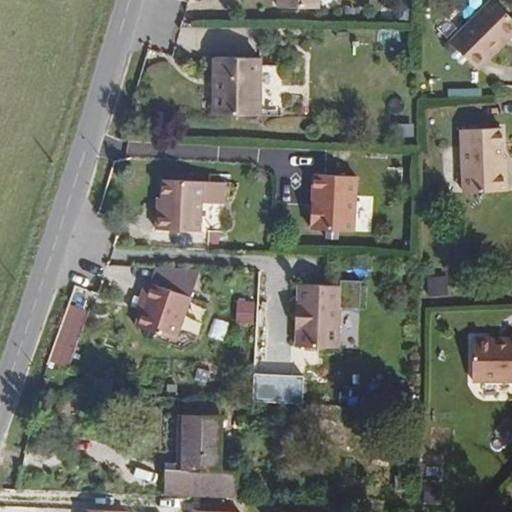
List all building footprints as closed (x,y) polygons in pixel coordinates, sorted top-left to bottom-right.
[(277,0),(277,10),(322,10),(321,0),(277,0)] [(511,22),(492,2),(450,45),(477,72),(511,36),(511,22)] [(217,82),(216,117),(258,118),(260,62),(212,61),(212,82),(217,82)] [(501,130),(461,130),(461,193),(508,193),(507,170),(501,170),(501,130)] [(357,178),(313,175),(310,233),(354,236),(357,178)] [(155,213),(154,232),(201,234),(202,204),(224,205),(225,183),(161,181),(160,213),(155,213)] [(432,266),(432,292),(450,292),(450,266),(432,266)] [(157,271),(149,286),(188,300),(198,270),(157,271)] [(299,307),(295,307),(295,348),(340,348),(340,278),(299,278),(299,307)] [(149,286),(142,284),(137,299),(143,301),(134,328),(173,342),(188,300),(149,286)] [(89,313),(70,305),(47,361),(66,369),(89,313)] [(253,308),(233,307),(232,328),(252,329),(253,308)] [(511,340),(475,340),(475,381),(511,381),(511,340)] [(288,364),(257,363),(256,396),(288,397),(288,364)] [(158,474),(157,497),(231,500),(232,475),(212,474),(215,422),(178,421),(175,475),(158,474)] [(446,481),(429,481),(429,500),(446,500),(446,481)] [(330,511),(330,504),(314,503),(313,510),(330,511)]
